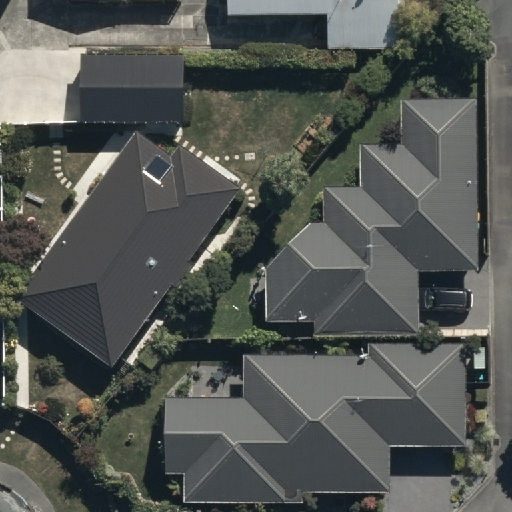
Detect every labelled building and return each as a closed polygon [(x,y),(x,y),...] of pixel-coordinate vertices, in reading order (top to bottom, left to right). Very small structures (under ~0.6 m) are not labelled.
[(376,0),(221,0),(221,28),(376,28),(376,0)] [(0,48),(0,117),(181,115),(181,105),(191,105),(190,87),(181,87),(180,45),(0,48)] [(426,332),(426,269),(483,270),(486,85),(398,84),(397,133),(356,133),(356,179),(324,178),(324,214),(304,213),(265,256),(264,316),(309,317),(309,331),(426,332)] [(170,149),(134,124),(22,283),(30,288),(24,296),(112,357),(239,176),(180,135),(170,149)] [(165,477),(183,477),(183,507),(304,508),(304,496),(390,496),(390,452),(467,452),(467,348),(365,348),(365,360),(242,360),(242,405),(165,405),(165,477)]
